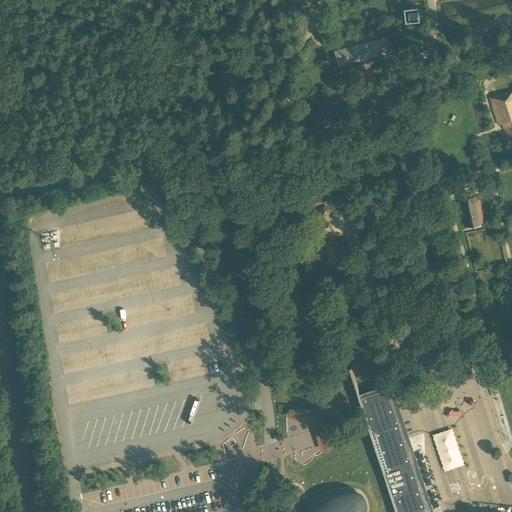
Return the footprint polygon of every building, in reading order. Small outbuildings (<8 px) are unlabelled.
[(418,6),(404,8),(406,22),(420,21),(418,6)] [(386,36),(334,50),(338,67),(370,58),(391,52),(386,36)] [(506,138),(511,136),(511,90),(501,93),(489,97),(498,125),(502,124),(506,138)] [(388,139),(368,143),(366,148),(367,153),(371,156),(389,152),(395,147),(393,141),(388,139)] [(452,181),(468,176),(467,172),(470,171),(469,166),(449,172),(452,181)] [(289,190),(296,212),(332,200),(328,189),(324,178),(289,190)] [(373,197),(374,198),(384,214),(393,207),(381,190),(373,197)] [(464,227),(483,223),(484,223),(478,195),(465,198),(464,193),(457,195),(464,227)] [(330,265),(349,260),(344,238),(324,243),(330,265)] [(317,310),(317,308),(319,298),(293,294),(290,306),(317,310)] [(293,341),(320,345),(322,332),(324,319),(297,315),(293,341)] [(390,339),(403,336),(401,324),(388,327),(390,339)] [(443,352),(444,350),(445,349),(417,337),(414,344),(415,345),(414,348),(413,351),(411,350),(408,358),(435,369),(436,367),(438,368),(445,353),(443,352)] [(439,511),(442,511),(439,504),(427,464),(425,465),(412,430),(403,433),(402,433),(393,405),(387,387),(360,396),(359,396),(364,413),(369,429),(380,463),(353,476),(353,474),(306,494),(305,510),(304,511),(303,511),(439,511)] [(318,409),(315,409),(316,409),(320,421),(319,422),(317,424),(316,424),(289,413),(288,412),(288,411),(289,409),(289,408),(290,408),(288,408),(287,408),(286,411),(286,415),(286,416),(286,417),(287,417),(288,418),(311,427),(312,428),(313,429),(316,438),(320,448),(320,449),(321,449),(322,449),(328,447),(330,446),(331,445),(331,444),(331,443),(330,442),(328,434),(325,426),(320,411),(320,410),(319,409),(318,409)] [(315,409),(290,408),(289,408),(289,409),(288,411),(288,412),(289,413),(316,424),(317,424),(319,422),(320,421),(316,409),(315,409)]
